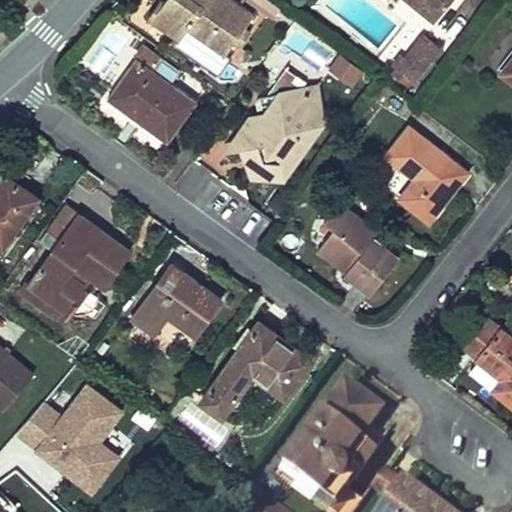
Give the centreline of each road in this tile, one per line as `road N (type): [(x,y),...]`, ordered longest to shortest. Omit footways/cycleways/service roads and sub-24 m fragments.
road 1 (residential): [(383,343),(5,74)]
road 2 (residential): [(383,343),(511,180)]
road 3 (residential): [(454,394),(431,428),(503,479),(511,467)]
